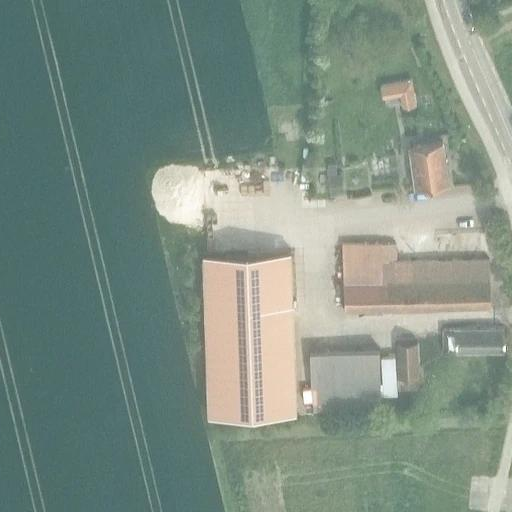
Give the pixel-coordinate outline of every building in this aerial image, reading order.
[(414,187),(448,182),(442,140),(408,145),(414,187)] [(382,179),(396,177),(392,156),(378,158),(379,162),(383,161),(385,174),(381,174),(382,179)] [(343,309),(490,305),(488,257),(396,260),(395,242),(341,243),(343,309)] [(290,249),(202,252),(208,413),(295,410),(290,249)] [(443,351),(504,350),(503,327),(443,328),(443,351)] [(396,374),(416,373),(416,340),(395,340),(396,374)] [(382,347),(312,350),(314,410),(384,407),(382,347)]
